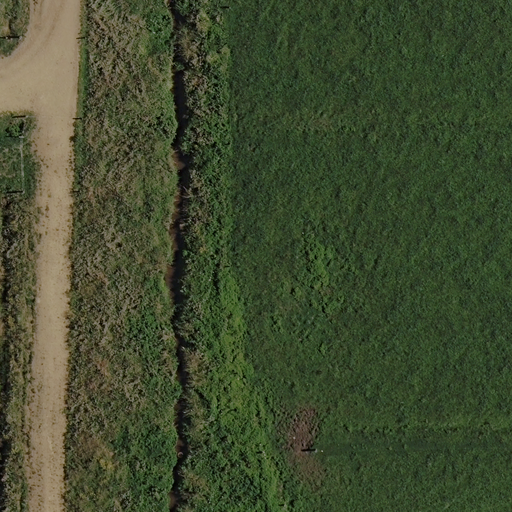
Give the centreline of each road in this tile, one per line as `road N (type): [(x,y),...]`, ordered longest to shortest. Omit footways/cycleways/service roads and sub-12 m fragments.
road 1 (track): [(170,511),(172,0)]
road 2 (track): [(170,133),(0,129)]
